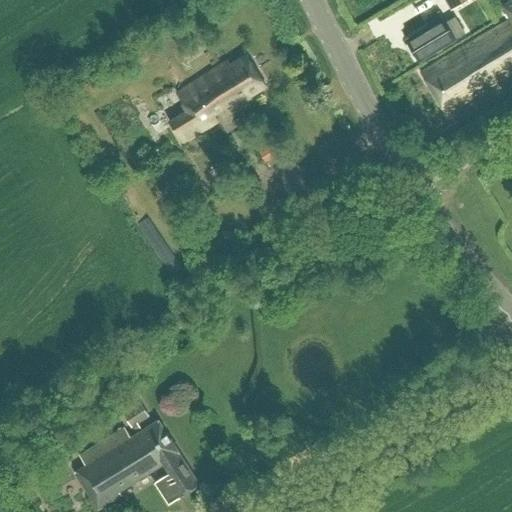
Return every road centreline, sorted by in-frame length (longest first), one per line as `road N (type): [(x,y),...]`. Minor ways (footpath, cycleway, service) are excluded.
road 1 (tertiary): [(511,314),(425,213),(311,0)]
road 2 (track): [(511,368),(263,511)]
